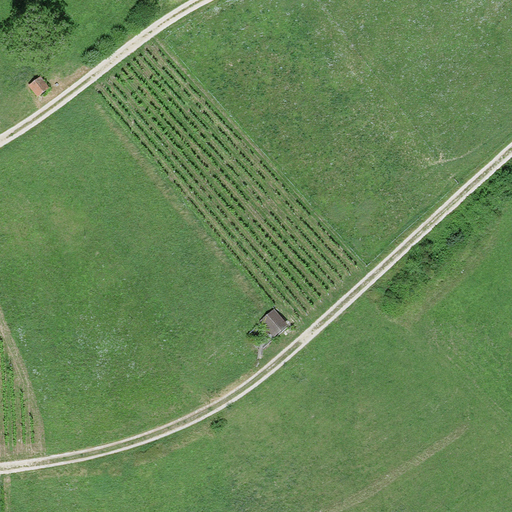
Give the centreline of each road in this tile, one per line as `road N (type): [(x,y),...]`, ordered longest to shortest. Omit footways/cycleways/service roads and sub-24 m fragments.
road 1 (track): [(511,152),(293,352),(168,430),(0,471)]
road 2 (track): [(210,0),(0,137)]
road 3 (track): [(511,441),(364,284)]
